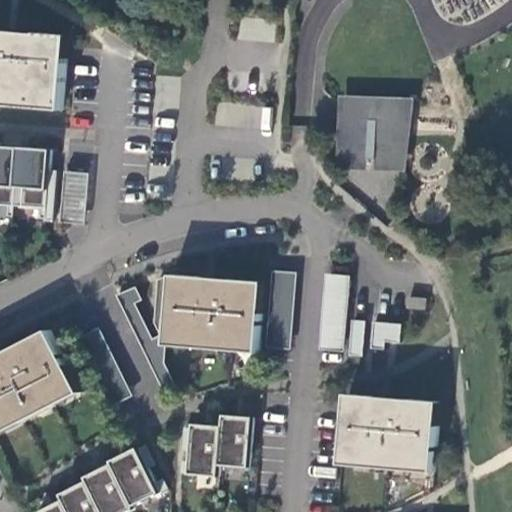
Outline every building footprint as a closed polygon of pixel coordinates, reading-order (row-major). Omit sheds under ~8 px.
[(240,17),(239,39),(274,42),(276,20),(240,17)] [(8,29),(0,28),(0,92),(65,98),(70,33),(41,31),(39,58),(6,55),(8,29)] [(41,31),(8,29),(6,55),(39,58),(41,31)] [(65,107),(65,98),(0,92),(0,102),(18,104),(65,107)] [(214,124),(269,128),(271,106),(216,102),(214,124)] [(372,160),(372,156),(372,149),(380,149),(380,156),(379,160),(404,161),(409,115),(381,114),(381,117),(373,117),(373,113),(350,113),(349,159),(372,160)] [(22,145),(0,143),(0,202),(13,203),(17,203),(19,184),(22,145)] [(29,145),(22,145),(19,184),(26,184),(29,145)] [(54,147),(29,145),(26,184),(25,204),(36,205),(45,205),(50,205),(53,167),(54,147)] [(60,168),(53,167),(50,205),(49,215),(49,217),(56,218),(60,168)] [(84,223),(88,172),(63,170),(59,221),(84,223)] [(268,279),(175,271),(169,333),(198,335),(197,340),(234,342),(234,337),(263,340),(268,279)] [(322,273),(318,349),(344,350),(348,274),(322,273)] [(430,294),(411,292),(410,304),(429,305),(430,294)] [(369,317),(356,316),(354,351),(367,352),(369,317)] [(405,321),(378,318),(375,344),(388,345),(389,337),(404,338),(405,321)] [(84,388),(52,328),(0,354),(0,424),(3,431),(84,388)] [(113,403),(130,396),(100,330),(83,337),(113,403)] [(444,398),(412,395),(410,422),(380,419),(382,393),(351,390),(348,423),(346,452),(438,460),(444,398)] [(412,395),(382,393),(380,419),(410,422),(412,395)] [(246,413),(228,411),(227,423),(224,461),(254,464),(258,414),(246,413)] [(224,461),(227,423),(214,422),(197,421),(197,425),(195,448),(194,458),(193,471),(223,473),(224,461)] [(197,425),(188,424),(186,447),(195,448),(197,425)] [(153,465),(161,461),(150,441),(142,445),(153,465)] [(52,505),(41,510),(41,511),(127,511),(140,506),(138,503),(165,489),(160,479),(153,465),(142,445),(128,452),(116,458),(117,460),(103,467),(90,474),(92,478),(76,486),(65,492),(68,497),(52,505)] [(438,460),(346,452),(345,460),(438,468),(438,460)] [(193,471),(194,458),(186,457),(185,470),(193,471)] [(168,475),(160,479),(165,489),(173,485),(168,475)]
